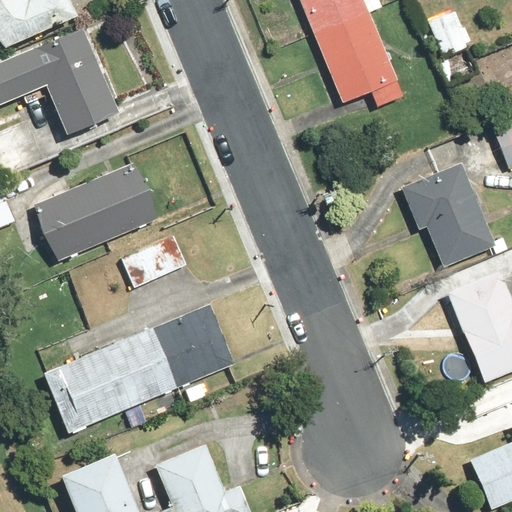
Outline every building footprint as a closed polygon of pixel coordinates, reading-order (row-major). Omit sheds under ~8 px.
[(0,0),(0,44),(72,13),(65,0),(0,0)] [(392,78),(359,0),(295,0),(338,101),(392,78)] [(110,110),(76,28),(0,59),(0,104),(45,86),(63,129),(110,110)] [(511,118),(492,128),(511,169),(511,168),(511,118)] [(22,122),(0,130),(0,168),(4,177),(39,162),(22,122)] [(491,243),(455,160),(393,187),(411,229),(420,225),(438,266),(491,243)] [(32,203),(54,258),(152,218),(130,163),(32,203)] [(1,188),(0,188),(0,228),(15,223),(1,188)] [(511,304),(498,269),(444,290),(480,380),(511,367),(511,304)] [(39,371),(63,430),(232,362),(208,303),(39,371)] [(511,439),(467,457),(487,508),(511,497),(511,419),(509,421),(511,429),(511,439)] [(201,441),(150,462),(170,511),(247,511),(235,482),(221,488),(201,441)] [(133,511),(109,452),(54,475),(69,511),(133,511)]
